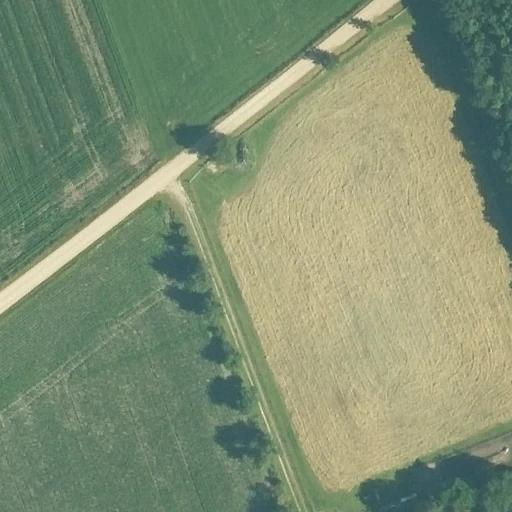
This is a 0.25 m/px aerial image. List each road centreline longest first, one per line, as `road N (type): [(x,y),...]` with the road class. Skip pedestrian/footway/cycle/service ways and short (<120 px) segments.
road 1 (track): [(0,308),(391,0)]
road 2 (unknown): [(159,184),(297,511)]
